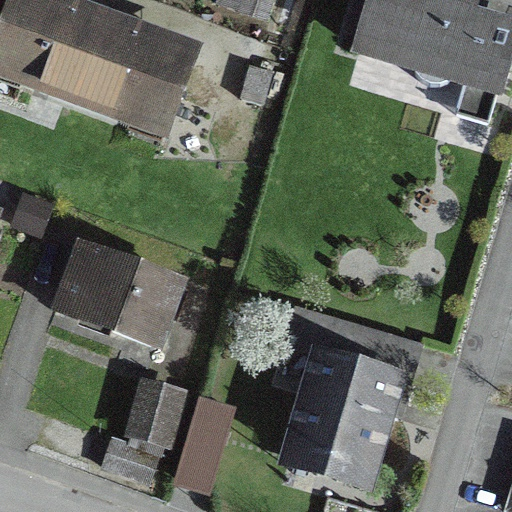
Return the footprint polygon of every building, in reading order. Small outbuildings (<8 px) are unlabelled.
[(192,59),(29,0),(15,0),(0,42),(0,73),(165,134),(192,59)] [(217,0),(217,3),(267,22),(273,0),(217,0)] [(417,68),(415,75),(429,87),(448,85),(450,78),(498,92),(511,43),(511,29),(469,17),(473,0),(410,0),(408,0),(373,0),(359,51),(417,68)] [(56,310),(156,347),(179,286),(78,249),(56,310)] [(424,346),(294,309),(282,348),(317,358),(291,448),(372,472),(388,418),(401,422),(424,346)] [(209,489),(232,412),(198,402),(175,479),(209,489)] [(102,468),(149,485),(159,458),(111,441),(102,468)]
